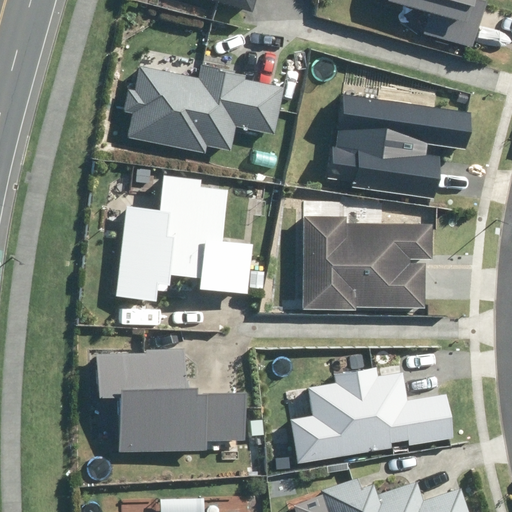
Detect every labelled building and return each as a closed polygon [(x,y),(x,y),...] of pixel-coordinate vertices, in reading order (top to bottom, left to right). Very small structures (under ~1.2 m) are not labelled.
[(194,0),(243,16),(248,0),(194,0)] [(379,0),(417,9),(412,31),(463,43),(473,2),(466,0),(379,0)] [(279,80),(202,66),(201,74),(138,62),(133,87),(124,85),(120,110),(130,112),(125,136),(200,150),(202,140),(229,145),(232,128),(269,134),(279,80)] [(463,111),(338,94),(326,183),(426,196),(433,145),(458,148),(463,111)] [(152,209),(116,207),(110,295),(121,296),(119,323),(150,325),(153,290),(165,291),(166,274),(188,276),(187,287),(242,291),(245,244),(215,242),(218,188),(195,186),(196,174),(154,171),(152,209)] [(426,225),(299,216),(294,307),(416,313),(418,266),(419,260),(425,260),(426,225)] [(181,348),(92,348),(93,396),(111,396),(111,451),(200,451),(200,442),(235,442),(235,390),(181,390),(181,348)] [(333,380),(299,386),(303,416),(286,419),(292,460),(442,435),(433,380),(395,387),(392,366),(333,376),(333,380)] [(282,500),(285,511),(456,511),(448,486),(410,499),(404,481),(360,495),(354,477),(282,500)]
